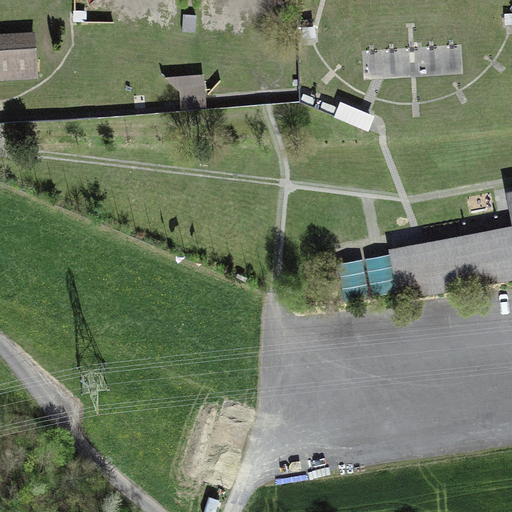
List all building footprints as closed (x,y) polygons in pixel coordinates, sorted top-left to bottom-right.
[(86,21),(86,9),(72,10),(73,22),(86,21)] [(0,76),(38,74),(34,29),(0,30),(0,76)] [(206,108),(205,82),(179,83),(180,110),(206,108)] [(370,122),(374,109),(341,101),(337,114),(370,122)] [(511,224),(389,246),(395,294),(511,275),(511,186),(504,188),(511,224)]
